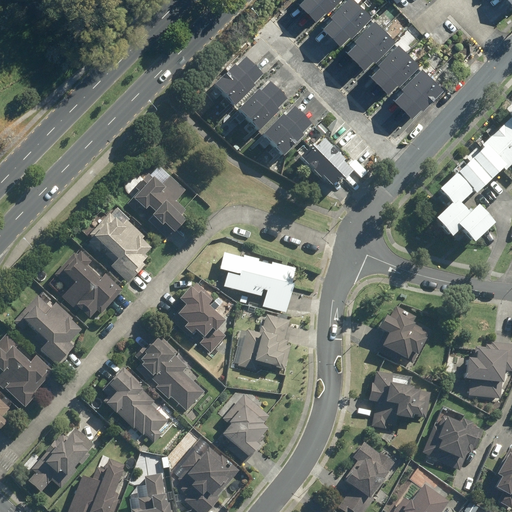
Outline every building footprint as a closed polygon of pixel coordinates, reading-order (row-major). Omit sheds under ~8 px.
[(309,0),(322,13),(336,0),(309,0)] [(376,7),(368,0),(344,0),(324,20),(342,39),(376,7)] [(351,38),(370,59),(399,34),(381,13),(351,38)] [(400,40),(374,65),(393,85),(419,60),(400,40)] [(220,96),(249,68),(241,60),(231,70),(229,68),(210,86),(220,96)] [(411,107),(444,77),(429,60),(396,90),(411,107)] [(230,106),(249,88),(246,85),(256,76),(249,68),(220,96),(230,106)] [(245,121),(273,93),(265,85),(255,95),(253,93),(235,111),(245,121)] [(298,101),(266,131),(284,150),(315,120),(298,101)] [(511,120),(510,118),(441,183),(468,212),(511,171),(511,120)] [(322,135),(310,150),(333,168),(345,153),(322,135)] [(170,203),(181,192),(165,178),(158,187),(144,175),(132,189),(134,191),(125,201),(127,202),(124,205),(132,213),(135,209),(137,211),(141,207),(146,212),(141,217),(144,220),(142,222),(163,240),(178,221),(181,224),(186,219),(179,213),(180,212),(170,203)] [(455,201),(444,213),(458,227),(470,215),(455,201)] [(484,202),(465,221),(479,234),(497,216),(484,202)] [(117,226),(103,214),(84,236),(83,238),(86,240),(83,243),(95,254),(98,250),(102,253),(101,254),(110,262),(105,267),(125,284),(141,265),(139,263),(144,257),(141,256),(148,249),(138,240),(140,237),(122,221),(117,226)] [(233,248),(225,287),(289,300),(297,261),(233,248)] [(92,310),(97,315),(119,291),(100,273),(96,278),(83,266),(87,262),(75,251),(71,256),(68,254),(48,275),(64,289),(56,297),(72,312),(74,310),(85,319),(92,310)] [(211,298),(194,284),(187,291),(183,287),(172,300),(178,305),(170,315),(172,316),(168,321),(186,336),(189,332),(196,338),(197,336),(201,340),(198,344),(209,353),(224,336),(213,327),(218,321),(203,308),(211,298)] [(70,347),(66,343),(78,331),(70,323),(72,321),(52,303),(47,309),(32,296),(9,322),(17,330),(20,326),(31,336),(30,338),(38,345),(34,350),(52,366),(70,347)] [(300,316),(272,310),(261,357),(289,364),(300,316)] [(415,359),(433,326),(405,312),(388,344),(415,359)] [(1,334),(0,335),(0,389),(21,408),(33,394),(31,392),(49,372),(30,355),(23,363),(9,351),(14,346),(1,334)] [(183,413),(201,393),(179,374),(183,368),(171,357),(175,353),(155,336),(150,341),(148,340),(139,350),(138,349),(131,357),(132,359),(131,361),(134,364),(132,366),(134,368),(132,370),(144,381),(146,380),(153,386),(151,389),(164,400),(166,398),(183,413)] [(511,343),(473,344),(473,394),(511,393),(511,343)] [(139,386),(120,368),(114,375),(113,373),(100,387),(102,388),(98,392),(104,398),(97,405),(108,415),(110,413),(129,430),(130,428),(139,436),(141,435),(151,444),(160,435),(156,431),(165,422),(148,406),(151,403),(136,389),(139,386)] [(429,421),(437,387),(373,372),(365,407),(429,421)] [(266,416),(240,394),(219,419),(222,422),(221,423),(223,425),(214,435),(226,445),(224,449),(242,464),(258,445),(257,444),(262,438),(259,435),(263,429),(259,425),(266,416)] [(487,415),(444,403),(431,449),(474,461),(487,415)] [(62,438),(58,435),(27,471),(31,474),(23,482),(37,495),(47,482),(57,490),(73,472),(69,468),(73,463),(75,464),(90,446),(72,430),(66,436),(64,435),(62,438)] [(347,475),(373,491),(395,456),(369,440),(347,475)] [(214,496),(236,471),(218,456),(216,458),(204,448),(198,455),(197,453),(194,456),(189,452),(175,467),(180,472),(173,480),(180,486),(176,490),(184,497),(180,501),(193,511),(204,511),(216,498),(214,496)] [(111,511),(116,500),(114,500),(116,495),(107,492),(113,478),(116,479),(121,466),(104,460),(101,467),(98,466),(96,470),(92,468),(87,481),(77,477),(63,511),(111,511)] [(511,466),(497,492),(511,500),(511,466)] [(167,511),(168,511),(164,511),(158,475),(140,477),(143,498),(134,499),(135,509),(126,510),(126,511),(167,511)] [(448,511),(457,501),(427,480),(403,511),(448,511)]
